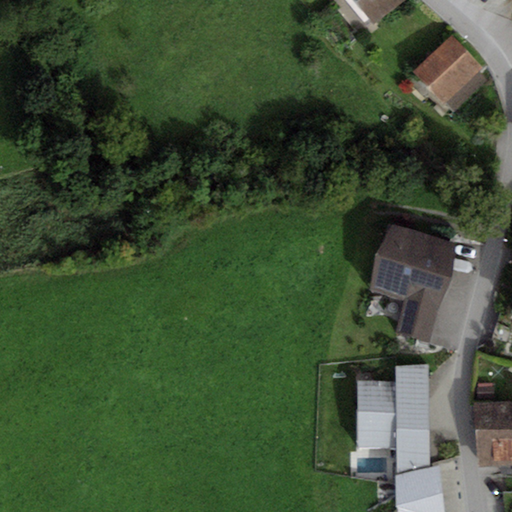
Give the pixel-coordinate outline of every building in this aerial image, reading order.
[(334,0),(338,5),(344,1),(372,35),(408,6),(403,0),(334,0)] [(451,48),(413,84),(447,122),(486,86),(451,48)] [(456,255),(383,238),(369,296),(408,305),(400,338),(434,346),(456,255)] [(397,379),(357,380),(359,454),(398,453),(399,476),(431,467),(430,364),(397,365),(397,379)] [(511,412),(482,414),(485,473),(511,471),(511,412)] [(431,467),(399,476),(394,511),(444,511),(440,465),(431,467)]
